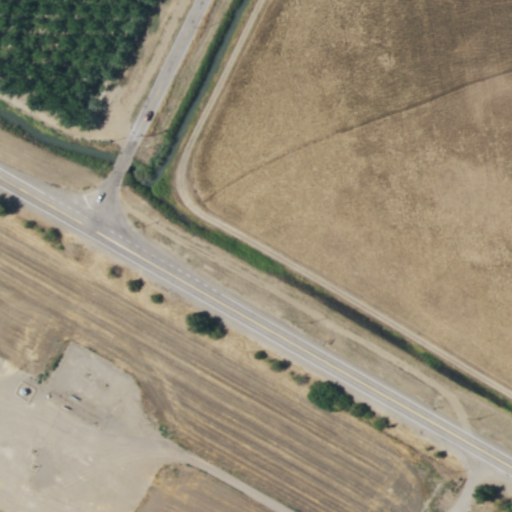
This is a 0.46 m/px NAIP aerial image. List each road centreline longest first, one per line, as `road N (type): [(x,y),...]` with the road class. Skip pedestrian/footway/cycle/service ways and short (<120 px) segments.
road 1 (secondary): [(511,467),(0,174)]
road 2 (residential): [(96,230),(207,0)]
